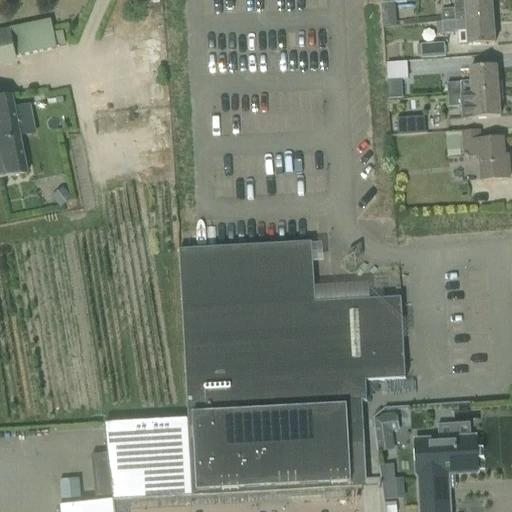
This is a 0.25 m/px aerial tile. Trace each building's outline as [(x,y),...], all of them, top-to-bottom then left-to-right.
[(396,27),(442,24),(493,20),(491,0),(453,0),(454,11),(440,11),(441,19),(396,22),(395,5),(382,6),(383,29),(396,28),(396,27)] [(493,20),(442,24),(443,36),(458,35),(458,33),(466,32),(468,47),(494,45),(493,20)] [(50,21),(0,31),(0,61),(56,50),(50,21)] [(234,58),(234,40),(209,41),(209,59),(234,58)] [(445,59),(444,45),(421,47),(422,61),(445,59)] [(213,72),(234,73),(234,62),(213,62),(213,72)] [(403,101),(402,81),(407,81),(406,63),(385,65),(387,82),(388,101),(403,101)] [(448,86),(449,97),(498,93),(496,68),(469,71),(470,84),(460,85),(448,86)] [(500,118),(498,93),(449,97),(450,109),(461,108),(462,121),(500,118)] [(0,181),(28,176),(12,97),(0,99),(0,181)] [(424,119),(397,121),(398,138),(400,138),(416,137),(425,136),(424,119)] [(481,182),(509,180),(508,161),(504,162),(502,140),(481,142),(480,131),(445,134),(447,160),(464,159),(479,158),(481,182)] [(182,252),(179,252),(187,412),(188,420),(192,499),(366,489),(366,488),(351,489),(348,425),(358,425),(357,404),(366,403),(365,383),(405,381),(400,300),(360,302),(314,305),(311,245),(182,252)] [(397,428),(395,417),(375,420),(379,452),(392,451),(389,429),(397,428)] [(107,456),(90,457),(95,505),(107,504),(112,503),(192,499),(188,420),(104,425),(107,456)] [(97,429),(63,430),(64,441),(97,440),(97,429)] [(448,511),(447,475),(476,473),(474,439),(415,443),(417,477),(419,477),(420,511),(448,511)] [(383,491),(384,501),(395,501),(394,491),(393,471),(381,472),(383,491)]
